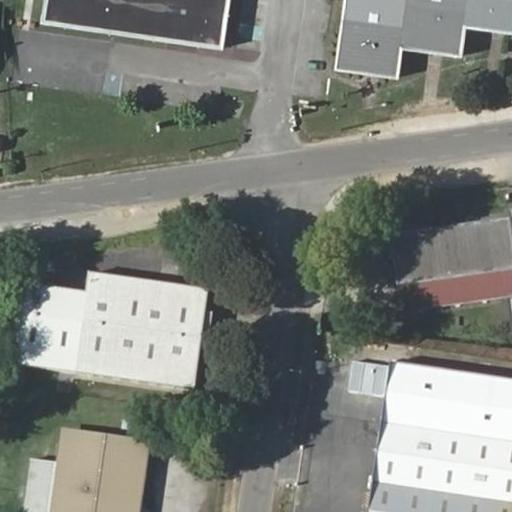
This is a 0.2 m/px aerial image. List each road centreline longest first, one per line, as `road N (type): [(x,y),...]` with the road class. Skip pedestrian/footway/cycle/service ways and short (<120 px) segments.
road 1 (unclassified): [(266,179),(289,215),(293,273),(256,511)]
road 2 (unclassified): [(0,217),(266,179)]
road 3 (unclassified): [(266,179),(511,144)]
road 4 (unknown): [(266,179),(289,0)]
